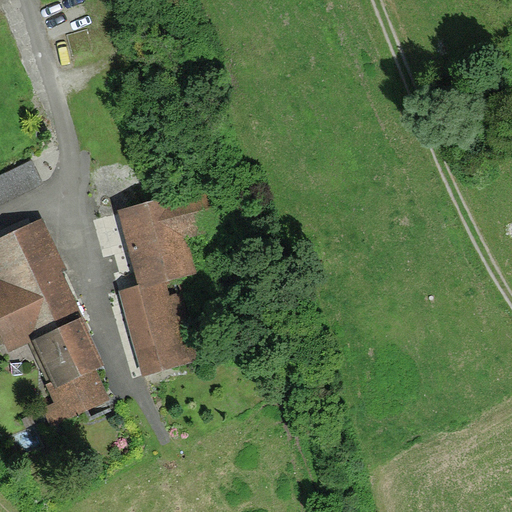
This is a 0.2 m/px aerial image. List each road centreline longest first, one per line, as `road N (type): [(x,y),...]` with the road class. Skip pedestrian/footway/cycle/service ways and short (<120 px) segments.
road 1 (track): [(122,373),(29,0)]
road 2 (track): [(378,0),(511,291)]
